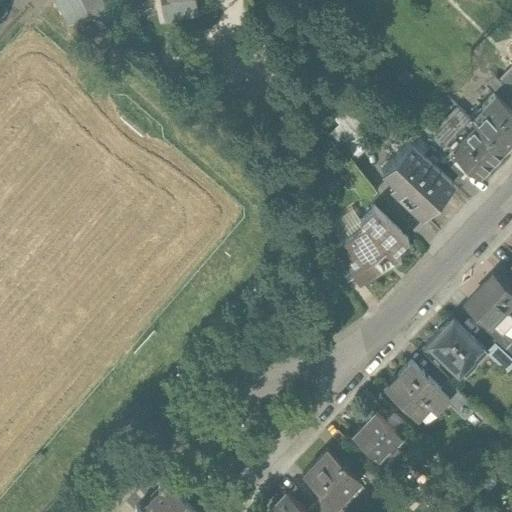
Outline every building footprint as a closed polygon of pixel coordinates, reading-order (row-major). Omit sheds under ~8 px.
[(56,0),(68,24),(90,18),(90,19),(124,2),(123,0),(56,0)] [(159,0),(160,0),(163,18),(196,11),(194,0),(159,0)] [(511,64),(498,80),(511,93),(511,64)] [(511,137),(511,108),(495,92),(481,106),(485,109),(473,122),(474,123),(501,149),(511,137)] [(501,149),(474,123),(450,148),(449,149),(458,157),(457,158),(458,159),(464,164),(464,163),(477,175),(501,149)] [(450,148),(425,125),(416,134),(450,167),(458,159),(457,158),(458,157),(449,149),(450,148)] [(453,183),(408,141),(382,169),(394,181),(390,185),(422,215),(453,183)] [(375,191),(352,162),(344,169),(364,202),(375,191)] [(407,239),(372,205),(359,220),(364,225),(397,257),(399,256),(394,252),(407,239)] [(397,257),(364,225),(332,246),(341,259),(335,264),(344,277),(350,273),(357,284),(381,268),(373,261),(382,251),(392,261),(397,257)] [(511,303),(511,290),(494,273),(468,301),(492,324),(501,333),(503,332),(511,321),(511,315),(506,310),(511,303)] [(487,351),(451,317),(426,344),(456,373),(469,359),(475,365),(487,353),(487,352),(487,351)] [(501,333),(492,324),(485,332),(495,342),(503,350),(511,340),(503,332),(501,333)] [(495,342),(487,351),(487,352),(487,353),(506,372),(511,365),(511,358),(503,350),(495,342)] [(441,389),(411,361),(397,376),(395,375),(387,384),(388,385),(385,388),(415,416),(427,403),(434,410),(447,397),(448,396),(441,389)] [(467,399),(449,381),(441,389),(448,396),(447,397),(458,408),(467,399)] [(398,432),(374,410),(351,434),(375,456),(398,432)] [(359,477),(326,446),(301,473),(323,494),(334,504),(335,503),(359,477)] [(199,511),(185,498),(167,480),(161,480),(158,483),(158,489),(160,490),(153,497),(167,511),(199,511)] [(204,511),(210,506),(193,489),(185,498),(199,511),(204,511)] [(308,511),(307,511),(286,491),(266,511),(308,511)] [(334,504),(323,494),(315,502),(325,511),(337,511),(341,509),(335,503),(334,504)] [(167,511),(153,497),(146,504),(144,503),(138,503),(135,506),(135,511),(167,511)] [(325,511),(315,502),(307,511),(308,511),(325,511)]
